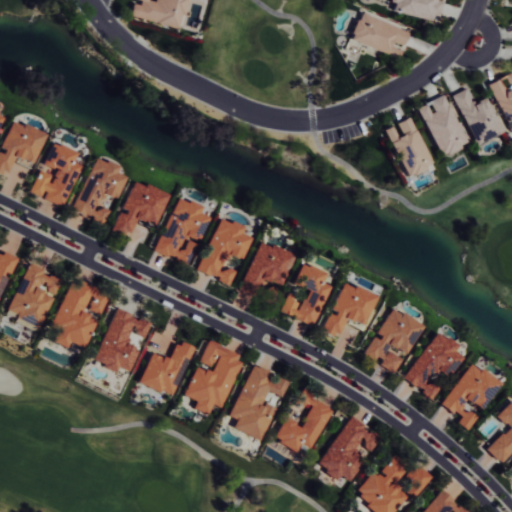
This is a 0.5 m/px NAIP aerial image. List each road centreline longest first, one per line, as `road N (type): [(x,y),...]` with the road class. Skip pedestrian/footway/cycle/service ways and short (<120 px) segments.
road 1 (residential): [(511,506),(420,421),(333,363),(0,200)]
road 2 (residential): [(0,219),(365,403),(493,511)]
road 3 (residential): [(88,0),(149,62),(255,115),(285,121),(348,113),(425,75),(451,51),(478,0)]
